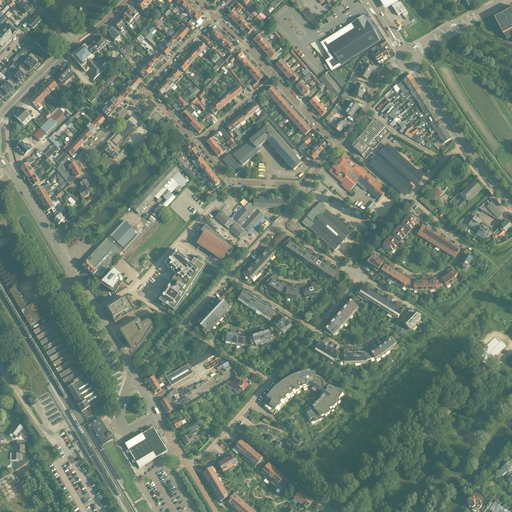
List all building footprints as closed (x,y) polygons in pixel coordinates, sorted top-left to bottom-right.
[(149,9),(141,0),(138,3),(138,2),(135,5),(137,7),(138,7),(142,10),(140,12),(144,17),(146,15),(147,16),(151,13),(149,11),(150,10),(149,10),(149,9)] [(148,0),(140,0),(141,0),(149,9),(151,8),(151,7),(154,5),(148,0)] [(181,7),(186,2),(183,0),(179,0),(177,3),(179,5),(172,12),(175,14),(181,7)] [(186,2),(181,7),(185,11),(190,5),(186,2)] [(399,3),(393,7),(396,12),(396,13),(398,15),(402,13),(404,16),(408,14),(400,2),(400,3),(399,3)] [(19,7),(13,12),(16,15),(19,12),(23,17),(32,8),(30,5),(29,5),(27,3),(21,9),(19,7)] [(241,9),(243,7),(239,4),(236,7),(238,9),(235,12),(233,11),(235,9),(234,8),(232,10),(232,11),(227,16),(232,20),(238,13),(240,11),(241,9)] [(194,9),(190,5),(185,11),(189,15),(194,9)] [(129,11),(127,13),(133,20),(135,21),(137,20),(140,17),(131,9),(129,11)] [(167,9),(163,13),(167,17),(171,13),(167,9)] [(194,9),(189,15),(192,18),(190,21),(198,13),(194,9)] [(511,9),(502,15),(495,19),(503,35),(504,35),(507,40),(511,37),(511,9)] [(254,12),(252,14),(261,23),(266,18),(261,13),(258,16),(254,12)] [(202,17),(198,13),(190,21),(192,22),(193,21),(196,24),(196,23),(200,19),(202,17)] [(242,16),(238,13),(232,20),(236,24),(242,16)] [(124,19),(123,20),(129,26),(130,25),(132,26),(134,23),(126,14),(125,15),(125,14),(123,16),(123,17),(124,19)] [(37,16),(29,25),(33,29),(41,20),(37,16)] [(242,17),(242,16),(236,24),(240,27),(245,22),(241,18),(242,17)] [(317,18),(316,20),(311,24),(313,27),(320,21),(317,18)] [(7,24),(3,28),(5,29),(12,35),(12,36),(16,32),(11,28),(14,25),(8,20),(6,23),(7,24)] [(119,20),(114,25),(120,30),(124,26),(119,20)] [(366,20),(327,45),(339,63),(334,66),(332,64),(335,69),(380,42),(366,20)] [(245,22),(240,27),(244,31),(249,26),(251,24),(249,22),(247,24),(245,22)] [(180,31),(185,36),(189,32),(184,27),(185,26),(182,24),(181,26),(183,27),(182,29),(180,27),(178,29),(180,31)] [(147,30),(152,34),(155,31),(151,26),(147,30)] [(249,26),(244,31),(248,35),(252,30),(253,30),(253,29),(252,29),(249,26)] [(109,32),(108,33),(111,37),(110,38),(114,42),(120,36),(112,28),(110,28),(109,30),(109,31),(109,32)] [(5,29),(1,33),(8,39),(12,35),(5,29)] [(211,35),(214,39),(219,33),(215,29),(214,31),(212,29),(206,35),(209,37),(211,35)] [(152,34),(147,30),(142,34),(149,42),(154,37),(152,34)] [(180,31),(176,35),(181,40),(185,36),(180,31)] [(254,39),(253,40),(257,45),(263,40),(265,38),(266,37),(263,34),(264,33),(262,31),(258,36),(254,39)] [(0,34),(0,38),(5,43),(8,39),(1,33),(0,34)] [(223,37),(219,33),(214,39),(218,42),(223,37)] [(181,40),(176,35),(174,37),(172,34),(170,37),(172,39),(178,44),(181,40)] [(38,38),(34,42),(36,44),(45,52),(49,48),(52,50),(56,46),(45,35),(40,40),(38,38)] [(141,35),(136,40),(141,45),(142,44),(141,43),(145,39),(141,35)] [(96,42),(102,49),(107,44),(100,37),(96,42)] [(208,45),(210,43),(204,37),(202,39),(208,45)] [(228,41),(223,37),(218,42),(222,46),(228,41)] [(263,40),(257,45),(262,50),(267,45),(269,43),(265,38),(263,40)] [(172,39),(169,43),(168,43),(174,48),(178,44),(172,39)] [(168,43),(169,43),(165,40),(161,44),(162,44),(170,52),(174,48),(168,43)] [(22,41),(20,43),(29,52),(31,50),(22,41)] [(231,44),(228,41),(222,46),(226,50),(231,44)] [(375,47),(377,49),(381,47),(381,48),(387,44),(385,41),(375,47)] [(102,49),(96,42),(91,46),(97,53),(102,49)] [(197,47),(204,54),(208,50),(201,43),(197,47)] [(162,44),(160,46),(161,47),(160,49),(161,50),(161,51),(166,56),(170,52),(162,44)] [(236,48),(231,44),(226,50),(230,53),(230,54),(231,53),(236,48)] [(271,50),(267,45),(262,50),(266,55),(271,50)] [(91,46),(86,49),(92,56),(94,58),(98,54),(97,53),(91,46)] [(128,47),(125,49),(126,49),(125,50),(128,54),(130,56),(133,52),(132,51),(129,48),(128,47)] [(204,54),(197,47),(194,51),(199,56),(201,54),(203,55),(204,54)] [(92,56),(86,49),(85,48),(74,57),(94,80),(104,71),(96,61),(93,64),(89,59),(92,56)] [(379,52),(383,60),(389,56),(384,49),(379,52)] [(275,54),(271,50),(266,55),(270,59),(271,59),(274,62),(278,59),(277,58),(282,53),(279,50),(275,54)] [(194,51),(190,55),(195,60),(199,56),(194,51)] [(298,62),(300,61),(292,51),(290,53),(298,62)] [(152,56),(160,63),(163,59),(158,54),(156,52),(152,56)] [(383,60),(379,52),(373,56),(377,63),(383,60)] [(152,56),(149,53),(147,54),(151,57),(148,60),(149,60),(156,67),(160,63),(152,56)] [(36,63),(38,61),(31,54),(25,61),(27,62),(33,68),(37,64),(36,63)] [(227,63),(229,61),(232,58),(233,57),(229,54),(226,58),(224,60),(227,63)] [(242,54),(241,55),(236,59),(237,60),(239,61),(236,63),(238,65),(240,63),(241,64),(246,59),(242,54)] [(195,60),(190,55),(186,59),(191,64),(194,67),(198,63),(195,60)] [(216,66),(219,69),(225,63),(220,58),(214,63),(216,65),(216,66)] [(191,64),(186,59),(182,63),(188,68),(191,64)] [(250,63),(246,59),(241,64),(245,68),(250,63)] [(149,60),(145,64),(152,71),(156,67),(149,60)] [(284,75),(290,70),(281,60),(275,65),(284,75)] [(33,68),(27,62),(25,61),(19,67),(21,68),(26,73),(28,71),(29,72),(33,68)] [(125,62),(119,69),(122,71),(126,67),(127,68),(129,66),(125,62)] [(188,68),(182,63),(178,67),(185,74),(189,70),(188,68)] [(250,63),(245,68),(249,73),(254,68),(250,63)] [(145,64),(141,68),(148,75),(152,71),(145,64)] [(362,71),(369,74),(373,69),(365,65),(362,71)] [(60,75),(57,78),(62,83),(64,84),(69,79),(68,77),(72,73),(67,67),(59,75),(60,75)] [(219,74),(221,76),(224,74),(225,75),(228,72),(223,67),(221,69),(222,70),(219,74)] [(24,75),(26,73),(21,68),(15,74),(21,81),(22,80),(25,77),(24,75)] [(148,75),(141,68),(137,72),(145,79),(148,75)] [(254,68),(249,73),(253,78),(259,73),(254,68)] [(171,74),(179,81),(183,77),(175,70),(171,74)] [(290,70),(284,75),(288,79),(294,75),(290,70)] [(334,71),(330,74),(342,88),(346,85),(334,71)] [(369,74),(362,71),(359,76),(367,80),(369,74)] [(259,73),(253,78),(256,82),(252,85),(254,87),(259,82),(258,82),(263,78),(259,73)] [(21,81),(15,74),(9,81),(14,86),(16,83),(18,85),(21,81)] [(179,81),(171,74),(168,78),(175,85),(179,81)] [(298,79),(294,75),(288,79),(292,84),(298,79)] [(399,89),(413,80),(410,75),(403,81),(397,86),(399,89)] [(133,82),(138,86),(142,82),(137,77),(133,82)] [(334,97),(335,99),(338,94),(323,77),(319,80),(322,83),(318,86),(319,88),(323,85),(325,87),(327,90),(330,93),(332,95),(332,96),(334,97)] [(175,85),(168,78),(164,82),(172,90),(176,85),(175,85)] [(12,88),(14,86),(9,81),(7,79),(2,86),(3,87),(10,93),(13,89),(12,88)] [(133,82),(130,80),(126,84),(133,91),(138,86),(133,82)] [(415,83),(413,80),(399,89),(400,90),(403,87),(405,90),(403,91),(415,83)] [(50,81),(46,85),(47,86),(46,86),(51,91),(54,88),(57,91),(59,90),(64,94),(67,92),(59,84),(57,86),(52,81),(51,82),(50,81)] [(168,93),(172,90),(164,82),(160,86),(168,93)] [(233,91),(237,96),(242,92),(239,88),(241,87),(237,82),(233,85),(236,88),(233,91)] [(300,92),(307,86),(305,84),(303,85),(301,82),(295,87),(300,92)] [(415,83),(403,91),(402,93),(403,94),(406,92),(409,90),(410,92),(417,87),(415,83)] [(133,91),(126,84),(125,85),(125,84),(121,88),(122,88),(121,88),(124,91),(129,95),(133,91)] [(355,91),(363,93),(364,86),(356,85),(355,91)] [(168,93),(160,86),(156,90),(159,92),(157,93),(160,96),(161,95),(164,98),(168,93)] [(307,86),(300,92),(304,97),(309,92),(307,89),(309,88),(307,86)] [(9,93),(10,93),(3,87),(0,90),(0,96),(2,98),(5,96),(6,97),(9,93)] [(41,90),(49,99),(51,97),(49,95),(51,93),(45,87),(44,87),(43,88),(43,89),(41,90)] [(196,87),(191,93),(195,97),(200,91),(196,87)] [(410,92),(407,94),(408,95),(407,96),(408,98),(420,91),(417,87),(410,92)] [(272,88),(266,93),(283,112),(296,126),(305,136),(310,131),(297,116),(289,107),(285,102),(276,93),(272,88)] [(49,99),(41,90),(40,92),(39,92),(38,93),(37,95),(43,101),(46,98),(48,100),(49,99)] [(124,91),(120,95),(125,100),(129,95),(124,91)] [(233,91),(228,94),(233,99),(237,96),(233,91)] [(420,91),(408,98),(410,102),(422,94),(420,91)] [(205,94),(202,92),(197,98),(201,103),(204,100),(202,98),(205,94)] [(228,94),(224,98),(228,103),(233,99),(228,94)] [(422,94),(410,102),(407,105),(409,108),(411,106),(414,104),(424,98),(422,94)] [(36,96),(34,98),(42,106),(43,105),(43,104),(45,102),(43,101),(37,95),(36,95),(35,96),(36,96)] [(125,100),(120,95),(116,100),(121,104),(125,100)] [(113,97),(109,102),(112,104),(116,109),(121,104),(116,100),(113,97)] [(318,103),(320,101),(316,97),(314,98),(309,103),(313,107),(318,103)] [(42,106),(34,98),(32,100),(31,100),(31,101),(30,102),(36,108),(38,110),(40,108),(42,106)] [(195,98),(188,105),(189,106),(192,103),(193,105),(198,100),(195,98)] [(224,98),(219,102),(223,107),(228,103),(224,98)] [(426,101),(424,98),(414,104),(416,108),(419,106),(426,101)] [(379,111),(389,102),(386,99),(377,109),(379,111)] [(217,104),(214,106),(218,111),(223,107),(219,102),(217,100),(215,101),(217,104)] [(214,106),(210,101),(208,103),(212,108),(209,110),(214,115),(218,111),(214,106)] [(348,108),(354,113),(358,107),(351,103),(349,101),(347,104),(349,105),(348,108)] [(426,101),(419,106),(415,109),(417,112),(428,105),(426,101)] [(116,109),(112,104),(109,102),(105,106),(105,107),(112,113),(116,109)] [(320,105),(318,103),(313,107),(317,112),(322,107),(322,108),(325,105),(323,102),(320,105)] [(389,102),(379,111),(382,114),(383,113),(391,104),(389,102)] [(86,103),(82,107),(84,109),(86,111),(90,106),(86,103)] [(250,108),(254,113),(256,115),(261,111),(259,109),(255,104),(250,108)] [(394,106),(391,104),(383,113),(385,115),(390,110),(394,106)] [(64,105),(62,107),(70,116),(73,113),(64,105)] [(179,105),(175,109),(179,113),(183,108),(179,105)] [(428,105),(417,112),(419,115),(431,108),(428,105)] [(192,114),(193,114),(195,111),(190,106),(185,111),(186,111),(181,116),(186,120),(192,114)] [(108,118),(112,113),(105,107),(101,111),(108,118)] [(326,112),(322,108),(322,107),(317,112),(321,117),(326,112)] [(22,108),(14,116),(22,124),(30,116),(22,108)] [(254,113),(250,108),(245,112),(250,117),(254,113)] [(335,108),(334,108),(331,113),(329,116),(332,118),(334,116),(338,112),(335,108)] [(354,113),(348,108),(344,113),(351,118),(354,113)] [(423,113),(419,115),(418,116),(420,120),(419,120),(419,121),(433,112),(431,108),(423,113)] [(59,110),(33,135),(39,141),(46,134),(47,135),(57,125),(54,122),(63,114),(59,110)] [(398,112),(395,110),(389,116),(392,118),(398,113),(398,112)] [(80,113),(77,111),(72,117),(69,120),(71,122),(80,113)] [(50,114),(48,113),(47,112),(44,115),(48,120),(52,117),(50,115),(50,114)] [(250,117),(245,112),(241,115),(245,121),(250,117)] [(433,112),(419,121),(420,122),(421,121),(422,123),(424,122),(435,115),(433,112)] [(400,115),(398,113),(392,118),(394,121),(393,121),(394,122),(401,115),(401,114),(400,115)] [(96,121),(101,125),(105,121),(100,116),(98,114),(94,119),(96,121)] [(192,114),(186,120),(190,125),(197,118),(193,114),(192,114)] [(207,117),(207,116),(205,118),(210,123),(211,122),(211,121),(213,119),(209,114),(207,117)] [(262,122),(263,123),(270,118),(267,114),(260,120),(262,122)] [(48,120),(44,115),(43,116),(39,120),(36,120),(34,122),(40,127),(36,131),(37,132),(48,120)] [(241,115),(236,119),(240,125),(245,121),(241,115)] [(402,116),(401,115),(394,122),(396,123),(402,118),(401,117),(402,116)] [(438,119),(435,115),(424,122),(425,124),(428,122),(430,125),(431,123),(431,124),(438,119)] [(121,164),(129,155),(123,150),(122,151),(117,146),(135,127),(132,124),(136,120),(132,116),(106,143),(108,145),(103,150),(107,153),(114,160),(115,159),(121,164)] [(332,118),(329,116),(325,119),(328,122),(327,122),(331,125),(333,124),(335,126),(333,128),(339,132),(343,128),(336,122),(332,118)] [(198,120),(197,118),(190,125),(194,129),(199,124),(196,122),(198,120)] [(296,148),(270,118),(268,120),(295,150),(296,148)] [(240,125),(236,119),(231,123),(237,130),(235,128),(240,125)] [(339,120),(336,122),(343,128),(347,124),(341,119),(340,120),(339,120)] [(431,123),(430,125),(426,127),(429,131),(440,123),(438,119),(431,124),(431,123)] [(362,134),(361,135),(356,141),(358,143),(353,148),(362,156),(369,148),(368,147),(385,128),(377,121),(376,123),(373,120),(371,122),(370,124),(368,126),(367,128),(365,130),(364,132),(362,134)] [(101,125),(96,121),(92,125),(97,130),(101,125)] [(92,125),(90,123),(86,128),(88,130),(88,129),(93,134),(94,134),(96,132),(95,132),(97,130),(92,125)] [(237,130),(231,123),(226,127),(231,132),(233,130),(238,137),(234,140),(236,143),(243,138),(237,130)] [(443,127),(440,123),(429,131),(431,134),(435,132),(443,127)] [(64,124),(60,128),(64,132),(67,135),(70,132),(67,129),(68,128),(67,127),(65,124),(65,125),(64,124)] [(199,124),(194,129),(199,134),(203,129),(199,124)] [(249,141),(233,156),(242,166),(260,150),(258,148),(267,141),(293,170),(299,166),(300,167),(303,165),(267,125),(249,141)] [(411,126),(405,130),(403,134),(406,136),(409,132),(413,129),(411,126)] [(435,132),(437,134),(434,136),(436,137),(438,136),(445,131),(443,127),(435,132)] [(56,131),(55,132),(60,137),(64,132),(60,128),(60,129),(57,132),(56,131)] [(88,129),(88,130),(84,134),(89,138),(93,134),(88,129)] [(153,130),(147,137),(149,138),(155,132),(153,130)] [(419,131),(413,135),(411,139),(415,141),(417,138),(423,134),(424,133),(422,130),(420,132),(419,131)] [(438,136),(438,137),(439,138),(440,140),(435,143),(433,145),(448,135),(445,131),(438,136)] [(61,138),(60,137),(55,132),(49,139),(55,145),(58,149),(61,146),(58,141),(61,138)] [(89,138),(84,134),(80,138),(84,143),(89,138)] [(425,137),(423,134),(417,138),(415,141),(420,144),(421,142),(423,139),(422,139),(425,137)] [(448,135),(433,145),(438,150),(440,149),(442,152),(446,149),(444,146),(443,144),(451,140),(448,135)] [(84,143),(80,138),(79,139),(76,136),(72,140),(74,142),(74,141),(80,147),(84,143)] [(216,143),(219,141),(215,136),(206,143),(210,147),(216,143)] [(311,141),(308,137),(307,137),(303,141),(306,145),(309,143),(311,141)] [(232,138),(228,141),(228,142),(230,144),(229,145),(232,149),(237,145),(232,138)] [(430,149),(434,143),(430,140),(425,146),(430,149)] [(74,141),(74,142),(70,146),(76,152),(80,147),(74,141)] [(24,156),(30,151),(33,148),(29,144),(26,147),(21,142),(15,148),(24,156)] [(321,142),(317,146),(322,151),(326,146),(321,142)] [(216,143),(210,147),(214,152),(219,148),(216,143)] [(76,152),(70,146),(69,146),(68,144),(63,149),(67,152),(72,156),(76,152)] [(55,145),(45,155),(48,159),(58,149),(55,145)] [(300,145),(296,148),(304,157),(307,154),(314,160),(318,156),(313,151),(311,153),(309,151),(307,153),(305,150),(300,145)] [(223,153),(226,150),(223,146),(219,148),(214,152),(218,157),(223,153)] [(322,151),(317,146),(313,151),(318,156),(322,151)] [(192,158),(198,153),(194,148),(192,150),(190,147),(185,151),(188,154),(189,153),(192,158)] [(185,163),(187,162),(180,152),(175,158),(182,166),(185,163)] [(60,165),(66,158),(68,157),(65,153),(56,161),(60,165)] [(107,153),(106,154),(104,154),(102,156),(102,158),(103,160),(100,163),(106,169),(110,165),(115,170),(121,164),(115,159),(114,160),(107,153)] [(198,153),(192,158),(194,160),(192,162),(194,164),(201,158),(198,153)] [(335,164),(329,172),(342,184),(341,185),(349,192),(357,183),(366,191),(367,190),(379,200),(387,191),(369,174),(368,175),(366,173),(367,173),(345,153),(339,161),(336,158),(333,162),(335,164)] [(229,155),(223,160),(235,176),(242,170),(229,155)] [(23,171),(30,167),(29,165),(34,162),(35,161),(33,158),(27,161),(28,163),(21,167),(23,171)] [(66,158),(60,165),(57,170),(63,178),(68,174),(63,169),(64,168),(62,165),(64,164),(65,163),(68,161),(66,158)] [(205,163),(201,158),(194,164),(198,169),(200,167),(205,163)] [(73,172),(79,169),(76,163),(68,167),(70,171),(71,170),(73,172)] [(205,163),(200,167),(203,172),(209,168),(205,163)] [(172,164),(131,208),(139,214),(155,197),(158,200),(167,190),(171,193),(173,191),(177,195),(183,189),(182,188),(185,186),(185,185),(187,182),(178,172),(180,171),(172,164)] [(32,169),(30,167),(23,171),(25,175),(37,168),(39,167),(38,166),(36,166),(32,169)] [(37,168),(25,175),(28,179),(35,175),(34,173),(38,170),(37,168)] [(209,168),(203,172),(203,173),(204,175),(205,174),(207,177),(212,173),(209,168)] [(70,177),(68,174),(63,178),(69,185),(69,186),(77,182),(75,178),(82,174),(79,169),(73,172),(74,175),(70,177)] [(36,177),(35,175),(28,179),(30,183),(46,173),(45,173),(47,172),(46,171),(44,172),(44,171),(41,174),(36,177)] [(47,175),(46,173),(30,183),(32,187),(40,183),(38,181),(43,178),(47,175)] [(207,177),(204,179),(206,181),(209,179),(211,181),(216,177),(212,173),(207,177)] [(213,191),(221,185),(219,183),(220,182),(216,177),(211,181),(211,182),(208,184),(213,191)] [(62,178),(51,188),(52,189),(59,183),(61,185),(65,182),(62,178)] [(86,192),(91,189),(86,180),(79,184),(83,190),(85,189),(86,192)] [(431,194),(427,197),(434,204),(450,187),(443,181),(431,194)] [(458,195),(468,204),(471,202),(470,201),(481,190),(473,181),(461,192),(458,195)] [(38,196),(45,191),(44,189),(49,186),(48,184),(35,192),(38,196)] [(69,186),(64,190),(67,194),(72,190),(72,189),(71,189),(69,186)] [(45,191),(38,196),(40,200),(47,195),(46,194),(51,190),(50,188),(45,191)] [(83,190),(79,193),(82,199),(88,196),(87,194),(92,191),(91,189),(86,192),(85,189),(83,190)] [(53,192),(47,195),(40,200),(42,203),(50,199),(49,197),(54,194),(53,192)] [(160,204),(151,214),(156,219),(165,209),(175,198),(171,195),(161,206),(160,204)] [(55,196),(50,199),(42,203),(45,207),(52,203),(57,200),(56,198),(55,196)] [(221,212),(215,218),(238,238),(240,240),(247,232),(248,232),(263,216),(262,215),(266,211),(266,208),(281,209),(282,201),(276,201),(276,198),(258,198),(258,200),(253,200),(253,204),(249,204),(244,209),(244,208),(234,219),(233,218),(231,219),(230,220),(221,212)] [(47,212),(51,209),(54,213),(60,206),(57,200),(52,203),(45,207),(47,212)] [(320,203),(301,223),(307,228),(308,227),(310,229),(309,229),(334,251),(351,232),(326,210),(324,209),(325,208),(320,203)] [(485,203),(479,209),(497,220),(501,216),(502,216),(490,204),(488,206),(485,203)] [(65,221),(64,220),(65,218),(62,216),(62,215),(60,214),(65,209),(62,206),(53,215),(56,218),(54,220),(59,225),(61,222),(63,223),(64,223),(65,223),(65,222),(65,221)] [(466,221),(470,223),(469,225),(472,227),(472,228),(474,229),(475,228),(476,228),(476,229),(481,221),(475,218),(476,216),(473,214),(466,221)] [(405,220),(413,227),(419,220),(410,215),(405,220)] [(506,222),(493,234),(498,237),(504,231),(505,232),(511,227),(505,219),(504,219),(506,222)] [(413,227),(405,220),(400,226),(408,232),(413,227)] [(126,248),(139,234),(124,221),(110,236),(107,239),(82,265),(97,279),(106,270),(108,271),(111,268),(109,266),(117,257),(120,260),(124,255),(122,253),(126,248)] [(204,234),(197,244),(222,260),(226,254),(228,256),(233,250),(206,225),(201,231),(204,234)] [(400,226),(395,231),(403,238),(408,232),(400,226)] [(481,226),(477,234),(478,234),(477,236),(480,237),(483,239),(485,237),(487,238),(492,233),(481,226)] [(422,238),(427,230),(425,229),(424,229),(422,227),(417,235),(422,238)] [(429,232),(427,230),(422,238),(427,241),(431,233),(429,232)] [(403,238),(395,231),(391,236),(398,243),(403,238)] [(431,233),(427,241),(431,243),(436,236),(434,235),(434,234),(431,233)] [(391,236),(386,242),(394,249),(398,243),(391,236)] [(438,237),(436,236),(431,243),(436,246),(441,239),(438,237)] [(290,253),(295,246),(292,244),(293,240),(291,238),(283,246),(286,249),(285,250),(286,250),(284,252),(289,255),(290,253)] [(443,240),(441,239),(436,246),(440,249),(445,242),(443,240)] [(394,249),(386,242),(381,247),(381,248),(379,251),(384,254),(386,252),(389,254),(394,249)] [(445,242),(440,249),(445,252),(450,244),(448,243),(447,243),(445,242)] [(452,246),(450,244),(445,252),(450,255),(454,247),(452,246)] [(8,245),(0,249),(0,275),(9,290),(21,312),(30,327),(65,385),(66,385),(68,388),(78,406),(78,407),(81,412),(81,413),(100,402),(87,379),(50,315),(41,300),(27,308),(25,305),(26,304),(24,301),(23,301),(21,298),(22,297),(20,294),(19,294),(15,288),(29,279),(8,245)] [(299,249),(295,246),(290,253),(294,256),(295,256),(299,249)] [(454,247),(450,255),(454,258),(459,250),(457,249),(456,249),(454,247)] [(246,273),(243,276),(247,282),(250,279),(251,280),(274,256),(273,256),(275,252),(269,248),(246,273)] [(295,256),(294,256),(293,258),(298,261),(304,252),(299,249),(295,256)] [(462,268),(464,269),(469,262),(470,262),(472,258),(469,256),(471,253),(471,254),(472,253),(466,249),(459,259),(460,260),(460,259),(463,261),(459,266),(462,268)] [(176,276),(159,301),(174,311),(204,267),(194,260),(191,265),(176,252),(164,265),(176,276)] [(304,252),(298,261),(302,264),(303,262),(308,254),(304,252)] [(313,257),(308,254),(303,262),(308,265),(313,257)] [(374,265),(378,259),(377,258),(378,257),(375,255),(365,265),(372,270),(375,265),(374,265)] [(317,260),(313,257),(308,265),(312,268),(317,260)] [(375,265),(372,270),(377,272),(384,261),(380,258),(379,259),(378,259),(374,265),(375,265)] [(322,263),(317,260),(312,268),(317,271),(322,263)] [(322,263),(317,271),(322,274),(326,266),(322,263)] [(384,276),(389,268),(385,265),(380,273),(384,276)] [(322,274),(320,275),(325,278),(326,277),(331,269),(326,266),(322,274)] [(331,269),(326,277),(331,280),(331,279),(335,280),(339,270),(337,268),(334,271),(331,269)] [(394,271),(389,268),(384,276),(389,278),(394,271)] [(448,274),(445,276),(450,284),(455,280),(454,279),(458,275),(452,270),(452,271),(449,268),(447,272),(448,274)] [(390,279),(388,281),(392,284),(394,281),(398,274),(394,271),(389,278),(390,279)] [(114,272),(100,286),(101,286),(102,285),(115,294),(121,284),(120,283),(122,281),(121,280),(122,279),(114,272)] [(398,274),(394,281),(393,283),(397,286),(403,276),(398,274)] [(450,284),(445,276),(443,278),(441,275),(437,277),(440,287),(445,286),(446,287),(450,284)] [(273,291),(278,284),(275,282),(276,278),(274,276),(264,286),(267,290),(268,288),(273,291)] [(403,276),(397,286),(398,284),(403,287),(404,286),(408,287),(411,277),(407,276),(406,278),(403,276)] [(416,278),(411,277),(408,287),(413,289),(413,290),(419,290),(419,281),(416,281),(416,278)] [(440,287),(437,277),(433,278),(433,280),(429,281),(430,290),(436,290),(436,288),(440,287)] [(233,285),(219,300),(221,301),(237,284),(230,280),(229,281),(233,285)] [(311,288),(308,288),(310,297),(315,296),(316,296),(315,295),(319,293),(319,292),(315,284),(314,282),(311,284),(311,288)] [(278,284),(273,291),(277,294),(278,293),(282,295),(286,284),(283,283),(281,285),(278,284)] [(317,283),(315,284),(319,292),(323,290),(319,285),(317,283)] [(363,297),(371,285),(369,283),(366,288),(364,286),(362,288),(360,287),(357,291),(356,293),(359,294),(357,297),(362,300),(363,297)] [(286,284),(282,295),(286,296),(285,297),(291,298),(292,289),(289,289),(289,285),(286,284)] [(374,286),(371,285),(363,297),(368,300),(373,292),(371,291),(374,286)] [(296,290),(292,289),(291,298),(296,299),(297,298),(301,298),(300,286),(297,286),(296,290)] [(310,297),(308,288),(305,289),(303,286),(300,286),(301,298),(305,297),(305,299),(310,297)] [(376,294),(373,292),(368,300),(373,303),(381,291),(378,289),(376,294)] [(243,302),(250,292),(248,290),(245,294),(243,292),(239,299),(243,302)] [(383,292),(381,291),(373,303),(378,306),(383,298),(381,297),(383,292)] [(250,292),(243,302),(248,305),(252,298),(250,297),(252,293),(250,292)] [(252,298),(248,305),(252,308),(259,297),(257,296),(255,300),(252,298)] [(385,300),(383,298),(378,306),(383,309),(390,297),(388,296),(385,300)] [(261,299),(259,297),(252,308),(257,311),(261,304),(259,303),(261,299)] [(393,299),(390,297),(383,309),(387,312),(392,304),(390,303),(393,299)] [(115,323),(134,312),(126,298),(106,309),(115,323)] [(344,301),(354,311),(358,307),(350,301),(349,303),(345,299),(344,301)] [(225,300),(199,328),(206,334),(232,307),(225,300)] [(354,311),(344,301),(342,303),(345,306),(344,308),(351,314),(354,311)] [(264,306),(261,304),(257,311),(261,314),(268,303),(266,302),(264,306)] [(395,306),(392,304),(387,312),(392,315),(400,303),(398,302),(395,306)] [(268,303),(261,314),(266,317),(270,310),(268,309),(271,305),(268,303)] [(403,305),(400,303),(392,315),(397,319),(403,310),(400,309),(403,305)] [(270,310),(266,317),(271,320),(275,313),(273,311),(275,308),(273,306),(270,310)] [(351,314),(344,308),(343,309),(339,306),(338,308),(348,318),(351,314)] [(348,318),(338,308),(336,310),(339,313),(338,315),(345,321),(348,318)] [(406,316),(416,325),(421,320),(418,316),(410,311),(406,316)] [(333,313),(332,315),(342,325),(345,321),(338,315),(337,316),(333,313)] [(342,325),(332,315),(330,317),(333,320),(332,322),(339,328),(342,325)] [(416,325),(406,316),(402,321),(407,328),(411,330),(416,325)] [(276,319),(286,328),(290,324),(292,321),(286,317),(282,321),(278,317),(276,319)] [(286,328),(276,319),(274,321),(278,325),(274,329),(279,335),(282,332),(286,328)] [(134,349),(135,347),(137,349),(153,324),(148,321),(146,324),(145,323),(142,325),(139,320),(120,331),(123,336),(124,337),(125,339),(126,340),(127,342),(129,343),(131,345),(133,346),(131,348),(131,349),(132,349),(132,350),(133,350),(133,349),(134,349)] [(339,328),(332,322),(331,323),(327,320),(325,322),(336,332),(339,328)] [(336,332),(325,322),(324,324),(327,327),(326,329),(324,332),(329,335),(331,333),(333,335),(336,332)] [(262,328),(266,341),(271,339),(274,337),(271,331),(266,332),(264,328),(262,328)] [(488,344),(493,348),(507,333),(503,329),(488,344)] [(231,343),(234,330),(231,330),(230,335),(225,334),(222,341),(226,342),(231,343)] [(260,343),(258,335),(256,330),(254,331),(255,336),(250,337),(251,345),(255,344),(260,343)] [(239,331),(238,336),(236,344),(242,345),(246,345),(246,337),(241,336),(241,331),(239,331)] [(383,341),(390,351),(395,347),(393,346),(396,344),(391,337),(389,339),(388,338),(386,340),(382,335),(380,337),(383,341)] [(319,354),(327,339),(325,338),(322,342),(320,341),(319,342),(317,341),(313,347),(315,349),(314,351),(319,354)] [(327,339),(319,354),(324,356),(330,347),(325,344),(326,343),(328,344),(330,341),(327,339)] [(383,341),(379,345),(385,354),(390,351),(383,341)] [(373,342),(371,344),(381,357),(385,354),(379,345),(374,348),(373,347),(375,345),(373,342)] [(368,354),(370,360),(375,358),(376,360),(381,357),(371,344),(369,345),(372,350),(370,351),(370,352),(368,354)] [(337,345),(335,350),(329,359),(334,362),(335,360),(339,361),(341,355),(339,354),(339,352),(337,351),(340,346),(337,345)] [(335,350),(330,347),(324,356),(329,359),(335,350)] [(370,360),(368,354),(366,354),(366,352),(363,353),(363,347),(360,347),(360,351),(360,353),(361,365),(366,365),(366,362),(370,360)] [(341,355),(339,361),(344,363),(344,366),(349,365),(348,348),(346,348),(346,353),(343,353),(343,355),(341,355)] [(191,369),(199,365),(196,360),(188,365),(191,369)] [(166,377),(184,367),(182,363),(164,373),(166,377)] [(166,378),(168,381),(170,385),(171,386),(193,374),(191,369),(188,365),(184,367),(166,377),(166,378)] [(151,386),(166,378),(163,374),(158,377),(159,378),(155,380),(153,377),(147,381),(151,386)] [(316,377),(315,377),(315,374),(310,374),(305,376),(304,374),(300,375),(300,376),(295,378),(295,377),(290,379),(291,380),(286,382),(286,381),(282,384),(282,385),(279,388),(278,387),(274,391),(275,391),(272,395),(271,395),(268,398),(269,399),(264,407),(274,415),(277,410),(275,409),(277,406),(280,407),(280,408),(283,405),(280,402),(282,400),(284,402),(285,402),(288,399),(286,396),(288,394),(290,396),(291,397),(294,395),(292,392),(295,390),(297,392),(296,392),(297,393),(301,391),(299,388),(302,386),(304,389),(303,389),(304,390),(308,389),(307,387),(310,386),(312,386),(312,388),(312,391),(313,391),(313,392),(312,392),(312,393),(313,393),(314,393),(315,393),(316,393),(317,393),(318,393),(319,392),(320,392),(320,391),(321,391),(322,390),(322,389),(323,389),(323,388),(323,387),(323,386),(324,386),(324,385),(324,384),(323,383),(323,382),(323,381),(322,380),(321,379),(320,378),(319,378),(319,377),(318,377),(317,377),(316,377)] [(166,378),(151,386),(152,389),(154,392),(154,393),(158,391),(159,392),(161,391),(160,389),(159,386),(168,381),(166,378)] [(237,379),(228,383),(238,392),(241,389),(242,390),(242,391),(247,386),(248,386),(243,381),(241,383),(237,379)] [(77,430),(53,383),(48,385),(72,433),(77,430)] [(312,411),(306,414),(311,423),(313,422),(315,421),(316,422),(317,421),(317,422),(322,419),(321,417),(323,415),(324,416),(327,414),(331,411),(328,409),(331,407),(332,408),(334,406),(337,403),(335,401),(337,398),(338,399),(339,398),(342,394),(342,393),(341,392),(329,387),(327,390),(329,391),(324,398),(318,405),(311,410),(312,411)] [(164,408),(175,401),(176,400),(175,399),(172,401),(170,398),(172,397),(178,393),(176,389),(169,393),(170,393),(167,396),(167,397),(167,398),(160,402),(164,408)] [(184,389),(179,392),(181,397),(187,394),(184,389)] [(189,397),(180,401),(182,405),(181,406),(183,408),(198,400),(195,395),(191,397),(191,396),(189,397)] [(176,403),(175,401),(164,408),(167,414),(173,411),(173,410),(177,408),(174,404),(176,403)] [(186,415),(172,423),(174,426),(174,427),(175,428),(176,428),(176,429),(186,423),(184,420),(188,418),(186,415)] [(100,419),(87,426),(90,431),(91,432),(100,448),(113,440),(111,437),(112,436),(110,433),(109,434),(102,422),(100,419)] [(13,428),(8,434),(12,437),(14,435),(16,436),(19,438),(21,434),(27,439),(30,435),(26,432),(27,430),(23,427),(24,427),(18,422),(14,427),(14,426),(12,428),(13,428)] [(185,437),(182,439),(186,445),(191,442),(192,443),(194,441),(191,436),(198,432),(196,429),(200,427),(199,424),(188,431),(189,433),(184,436),(185,437)] [(153,428),(125,444),(139,468),(167,451),(164,446),(166,445),(157,431),(156,432),(153,428)] [(270,435),(265,442),(269,445),(274,439),(270,435)] [(296,435),(292,439),(299,444),(302,440),(296,435)] [(290,440),(285,443),(290,450),(294,447),(290,440)] [(246,445),(241,441),(235,448),(239,452),(246,445)] [(277,441),(274,449),(279,451),(282,443),(277,441)] [(13,450),(12,461),(18,461),(20,461),(20,452),(23,453),(23,463),(23,467),(31,461),(25,454),(25,446),(17,445),(17,446),(13,445),(13,450)] [(239,452),(243,455),(250,448),(246,445),(239,452)] [(243,455),(247,459),(248,459),(254,452),(250,448),(243,455)] [(247,459),(246,461),(250,465),(258,455),(254,452),(248,459),(247,459)] [(228,458),(233,466),(237,464),(233,455),(228,458)] [(258,455),(250,465),(254,468),(256,466),(257,465),(259,463),(260,462),(261,460),(262,459),(258,455)] [(223,461),(229,471),(234,468),(233,466),(228,458),(223,461)] [(510,479),(511,476),(511,462),(511,463),(510,462),(509,463),(507,460),(500,467),(502,469),(499,472),(503,476),(505,475),(509,479),(510,479)] [(218,464),(219,466),(224,474),(229,471),(223,461),(218,464)] [(263,470),(261,472),(267,477),(274,469),(268,464),(267,466),(266,467),(264,469),(263,470)] [(212,469),(210,470),(208,471),(207,472),(205,473),(203,474),(206,478),(214,473),(212,469)] [(267,477),(272,481),(279,473),(274,469),(267,477)] [(217,478),(214,473),(206,478),(209,483),(217,478)] [(277,485),(277,486),(284,478),(279,473),(272,481),(277,485)] [(212,488),(220,483),(217,478),(209,483),(212,488)] [(277,486),(277,485),(276,487),(281,492),(289,482),(284,478),(277,486)] [(214,492),(223,488),(220,483),(212,488),(214,492)] [(226,492),(223,488),(214,492),(217,497),(226,492)] [(298,502),(304,495),(300,491),(300,492),(298,493),(297,495),(296,496),(295,497),(294,499),(298,502)] [(223,500),(225,499),(228,497),(226,492),(217,497),(220,502),(223,500)] [(235,493),(227,502),(231,506),(239,497),(235,493)] [(482,505),(481,505),(481,502),(481,499),(479,499),(480,496),(476,495),(476,494),(475,494),(475,495),(472,494),(471,496),(470,496),(469,498),(469,503),(468,503),(470,508),(471,508),(471,509),(473,511),(477,511),(478,511),(480,509),(481,506),(482,505)] [(302,506),(308,498),(304,495),(298,502),(302,506)] [(239,497),(231,506),(236,509),(242,502),(244,500),(239,497)] [(302,506),(306,509),(312,502),(308,498),(302,506)] [(488,511),(500,511),(503,508),(502,508),(499,506),(500,504),(498,502),(496,501),(494,504),(490,511),(488,511)] [(240,511),(246,506),(242,502),(236,509),(238,511),(240,511)] [(486,509),(484,511),(488,511),(490,511),(494,504),(491,502),(486,509)]
